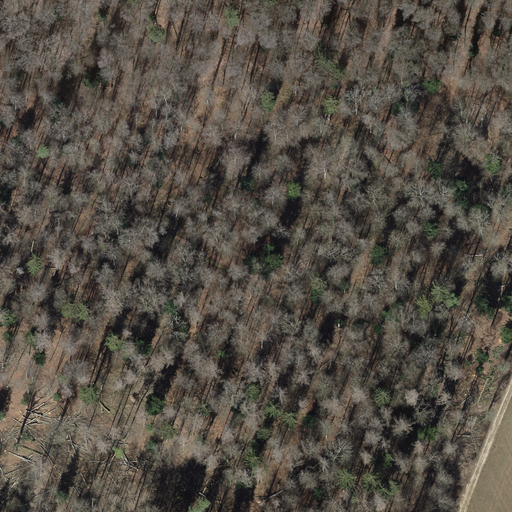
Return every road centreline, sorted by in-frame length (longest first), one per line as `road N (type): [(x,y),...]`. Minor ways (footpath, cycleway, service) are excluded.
road 1 (track): [(0,159),(436,411),(462,453),(468,506)]
road 2 (track): [(466,511),(511,393)]
